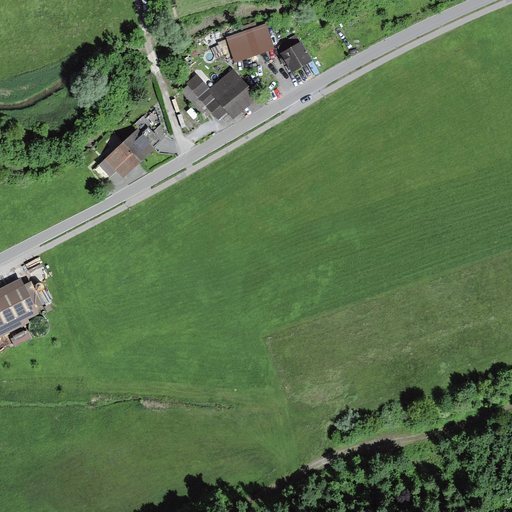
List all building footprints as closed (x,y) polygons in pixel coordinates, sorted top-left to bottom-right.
[(264,27),(225,41),(233,63),(272,49),(264,27)] [(282,55),(281,55),(292,75),(312,64),(297,35),(277,46),(282,55)] [(208,91),(195,76),(184,85),(218,123),(227,114),(232,120),(257,98),(232,70),(208,91)] [(137,131),(122,145),(142,164),(163,143),(150,130),(143,137),(137,131)] [(122,145),(99,167),(111,179),(117,173),(124,181),(142,164),(122,145)] [(22,281),(0,291),(0,334),(39,314),(22,281)] [(37,293),(38,293),(40,294),(41,293),(42,293),(43,292),(44,290),(44,289),(44,287),(43,286),(42,285),(40,285),(39,285),(37,285),(36,286),(35,287),(35,289),(35,290),(36,292),(37,293)]
